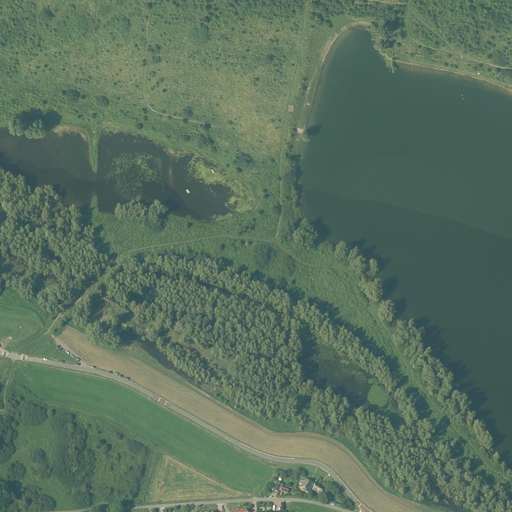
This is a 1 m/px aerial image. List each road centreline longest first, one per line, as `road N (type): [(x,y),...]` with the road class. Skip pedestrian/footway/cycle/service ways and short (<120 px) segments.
road 1 (unclassified): [(367,511),(321,465),(256,452),(121,378),(0,352)]
road 2 (unclassified): [(102,510),(295,499),(347,511)]
